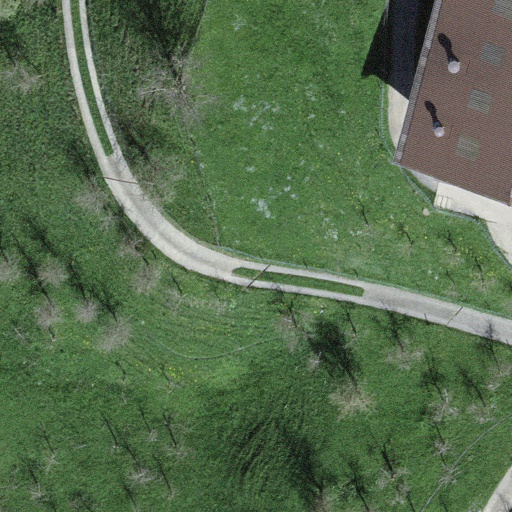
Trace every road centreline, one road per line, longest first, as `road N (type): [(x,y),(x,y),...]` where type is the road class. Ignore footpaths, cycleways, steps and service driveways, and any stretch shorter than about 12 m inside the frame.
road 1 (track): [(511,337),(243,265),(152,226),(81,96),(69,0)]
road 2 (track): [(511,248),(426,171),(405,33),(411,0)]
